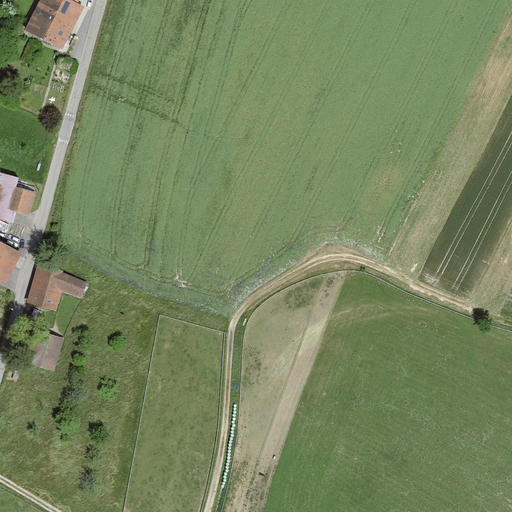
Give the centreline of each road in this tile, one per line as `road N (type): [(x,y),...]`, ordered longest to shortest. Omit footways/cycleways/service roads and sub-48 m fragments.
road 1 (track): [(206,511),(224,436),(231,329),(251,297),(336,256),(383,267),(472,308)]
road 2 (tertiary): [(103,0),(0,367)]
